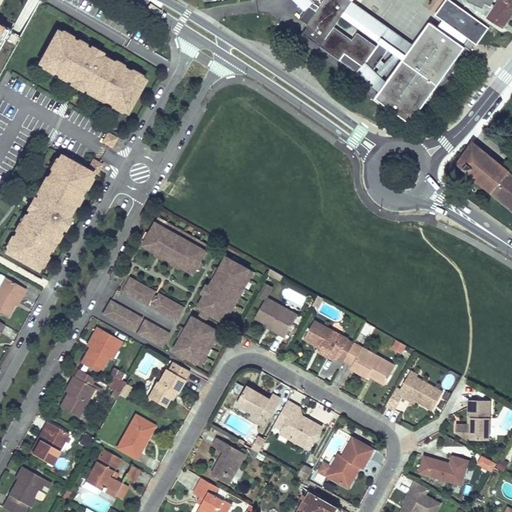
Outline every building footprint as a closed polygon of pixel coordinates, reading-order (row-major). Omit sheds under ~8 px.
[(391,51),(361,30),(359,33),(357,33),(352,40),(334,27),(342,16),(352,2),(350,0),(302,0),(314,14),(312,17),(306,25),(325,39),(320,47),(339,60),(359,75),(366,66),(375,72),(391,51)] [(436,0),(435,1),(452,12),(459,0),(436,0)] [(511,0),(499,0),(487,18),(502,27),(511,11),(511,0)] [(391,51),(404,60),(414,46),(352,2),(342,16),(361,30),(391,51)] [(0,47),(14,24),(0,15),(0,47)] [(382,90),(376,98),(410,122),(465,47),(430,23),(414,46),(404,60),(387,83),(391,86),(386,92),(382,90)] [(89,47),(60,30),(42,60),(71,77),(87,86),(127,109),(144,79),(103,56),(89,47)] [(89,47),(103,56),(107,50),(92,41),(89,47)] [(68,84),(83,92),(87,86),(71,77),(68,84)] [(391,86),(387,83),(383,89),(382,90),(386,92),(391,86)] [(121,134),(110,129),(105,138),(116,144),(121,134)] [(511,174),(472,142),(458,163),(511,206),(511,174)] [(92,172),(62,154),(39,194),(31,208),(8,248),(38,265),(60,226),(68,211),(92,172)] [(106,160),(95,154),(89,165),(100,170),(106,160)] [(33,190),(25,205),(31,208),(39,194),(33,190)] [(67,228),(74,215),(68,211),(60,226),(67,228)] [(210,245),(158,217),(156,222),(207,250),(210,245)] [(143,245),(194,274),(207,250),(156,222),(143,245)] [(221,320),(249,269),(226,256),(209,286),(204,294),(197,307),(202,309),(210,314),(221,320)] [(226,323),(254,272),(249,269),(221,320),(226,323)] [(268,273),(281,280),(283,276),(270,269),(268,273)] [(0,311),(8,316),(14,304),(20,295),(22,296),(26,289),(0,274),(0,311)] [(154,291),(130,277),(123,290),(147,304),(154,291)] [(272,287),(265,283),(259,295),(266,299),(266,297),(272,287)] [(206,284),(201,293),(204,294),(209,286),(206,284)] [(14,304),(17,306),(22,296),(20,295),(14,304)] [(177,322),(184,309),(161,295),(153,308),(177,322)] [(320,306),(324,298),(318,295),(313,305),(316,307),(320,306)] [(285,337),(298,315),(266,297),(266,299),(255,317),(271,326),(270,329),(285,337)] [(102,314),(131,330),(138,317),(109,301),(102,314)] [(202,309),(197,318),(205,323),(210,314),(202,309)] [(192,316),(173,350),(196,363),(216,329),(205,323),(197,318),(192,316)] [(169,335),(145,320),(138,332),(162,347),(169,335)] [(314,320),(304,339),(317,346),(318,345),(321,346),(320,347),(330,353),(328,357),(336,361),(338,357),(348,339),(314,320)] [(122,341),(97,327),(92,335),(95,337),(91,345),(81,362),(100,372),(109,355),(114,347),(117,349),(122,341)] [(196,363),(201,366),(221,331),(216,329),(196,363)] [(354,343),(348,339),(338,357),(344,360),(354,343)] [(392,349),(401,353),(406,344),(397,339),(392,349)] [(386,382),(395,366),(354,343),(344,360),(353,365),(351,368),(367,377),(368,376),(371,371),(375,373),(374,375),(386,382)] [(320,347),(318,352),(328,357),(330,353),(320,347)] [(177,393),(190,371),(173,361),(168,370),(165,368),(158,382),(157,381),(148,397),(165,407),(170,399),(174,392),(177,393)] [(123,373),(113,368),(110,374),(115,377),(119,380),(123,373)] [(91,386),(96,378),(78,369),(74,376),(73,375),(69,382),(72,384),(67,392),(69,393),(67,396),(65,395),(60,405),(79,416),(95,388),(91,386)] [(418,374),(410,370),(406,378),(414,382),(416,377),(418,374)] [(371,371),(368,376),(384,386),(386,382),(374,375),(375,373),(371,371)] [(111,379),(108,385),(120,392),(126,383),(119,380),(115,377),(113,380),(111,379)] [(416,401),(433,410),(443,392),(416,377),(414,382),(406,378),(400,390),(396,387),(386,405),(395,410),(402,397),(405,398),(406,395),(416,401)] [(125,398),(131,386),(126,383),(119,395),(125,398)] [(247,385),(237,404),(252,412),(260,417),(263,413),(270,417),(280,398),(273,394),(270,399),(259,392),(257,394),(255,393),(256,391),(247,385)] [(115,389),(111,396),(117,399),(119,395),(120,392),(115,389)] [(406,395),(405,398),(414,404),(416,401),(406,395)] [(490,400),(469,399),(468,417),(471,417),(471,425),(468,425),(456,424),(455,432),(467,439),(489,439),(490,400)] [(291,439),(309,450),(314,442),(312,441),(315,435),(317,436),(322,426),(307,417),(304,422),(301,420),(303,418),(296,415),(301,407),(288,400),(274,425),(282,429),(281,431),(292,437),(291,439)] [(307,417),(302,415),(301,407),(296,415),(303,418),(301,420),(304,422),(307,417)] [(249,418),(264,427),(270,417),(263,413),(260,417),(252,412),(249,418)] [(117,448),(136,459),(140,452),(138,450),(152,424),(135,414),(117,448)] [(69,433),(47,421),(42,430),(44,431),(32,454),(51,464),(69,433)] [(140,452),(155,425),(152,424),(138,450),(140,452)] [(42,430),(30,452),(32,454),(44,431),(42,430)] [(281,431),(280,433),(291,439),(292,437),(281,431)] [(92,438),(85,434),(80,443),(87,447),(92,438)] [(265,440),(258,436),(251,448),(259,452),(265,440)] [(246,454),(217,437),(212,446),(224,452),(219,461),(221,462),(219,464),(217,464),(211,475),(229,484),(246,454)] [(374,449),(353,437),(343,456),(339,453),(331,467),(324,463),(323,464),(323,463),(319,470),(320,470),(319,471),(345,486),(350,484),(357,472),(353,470),(357,465),(360,466),(363,468),(374,449)] [(114,470),(121,458),(103,448),(88,477),(103,485),(100,489),(111,495),(112,492),(122,497),(128,486),(109,475),(112,469),(114,470)] [(468,461),(452,456),(450,463),(449,466),(446,465),(447,463),(424,455),(419,472),(461,485),(468,461)] [(124,477),(133,482),(141,470),(131,464),(124,477)] [(298,474),(307,479),(312,469),(305,465),(303,466),(298,474)] [(20,474),(9,495),(30,507),(35,498),(33,497),(37,489),(45,494),(51,482),(22,466),(18,473),(20,474)] [(109,475),(115,478),(118,473),(112,469),(109,475)] [(85,481),(100,489),(103,485),(88,477),(85,481)] [(228,511),(232,504),(215,495),(219,487),(201,477),(193,492),(200,496),(204,499),(201,505),(197,511),(198,511),(228,511)] [(428,489),(415,481),(403,502),(404,505),(405,508),(403,511),(401,511),(400,511),(435,511),(440,504),(425,495),(428,489)] [(303,494),(301,498),(305,500),(309,491),(307,489),(304,494),(303,494)] [(335,511),(338,507),(309,491),(305,500),(297,511),(335,511)] [(10,495),(3,507),(12,511),(23,511),(27,505),(10,495)]
